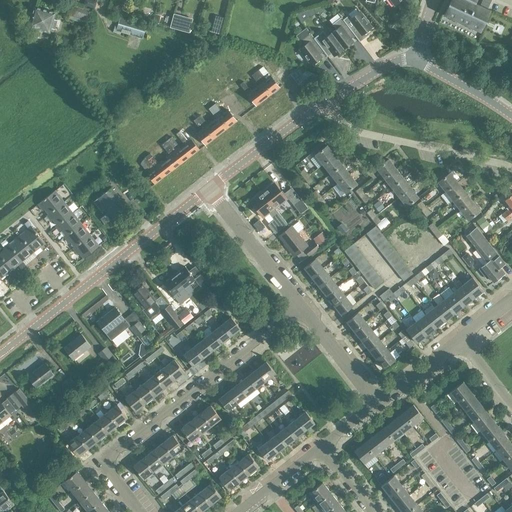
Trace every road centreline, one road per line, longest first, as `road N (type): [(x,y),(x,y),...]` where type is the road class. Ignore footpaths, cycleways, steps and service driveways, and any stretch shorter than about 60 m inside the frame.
road 1 (residential): [(140,511),(108,472),(112,456),(303,307)]
road 2 (tertiary): [(0,354),(208,189)]
road 3 (residential): [(511,172),(350,131),(326,102)]
road 4 (residential): [(303,307),(208,189)]
road 5 (tertiary): [(208,189),(326,102)]
